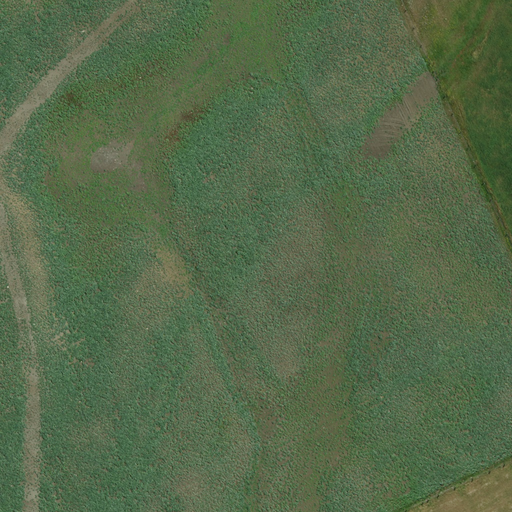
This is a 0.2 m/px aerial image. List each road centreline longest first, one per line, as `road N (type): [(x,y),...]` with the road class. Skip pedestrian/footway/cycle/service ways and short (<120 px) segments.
road 1 (track): [(0,219),(27,342),(13,511)]
road 2 (track): [(146,0),(20,103),(0,162)]
